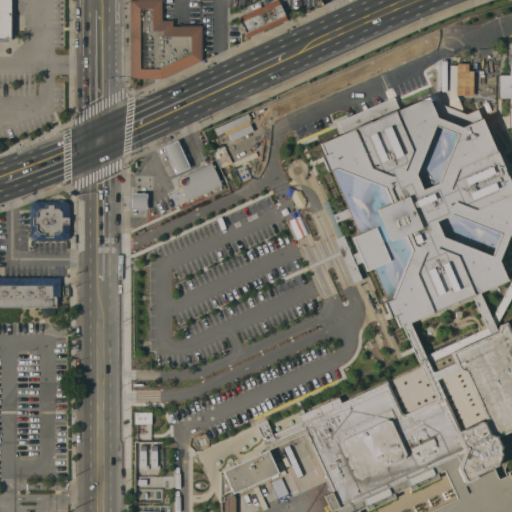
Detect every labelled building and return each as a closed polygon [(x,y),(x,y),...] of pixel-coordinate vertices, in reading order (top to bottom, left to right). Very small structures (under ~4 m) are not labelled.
[(0,0),(0,39),(11,39),(11,0),(0,0)] [(130,0),(161,0),(160,20),(172,22),(172,27),(200,26),(201,61),(163,80),(129,79),(130,0)] [(236,20),(278,1),(287,19),(245,39),(236,20)] [(511,43),(511,127),(509,127),(509,97),(498,97),(498,74),(509,74),(509,43),(511,43)] [(511,440),(506,444),(510,452),(504,469),(507,475),(508,474),(507,471),(511,468),(511,510),(510,511),(332,511),(331,510),(323,495),(333,490),(305,432),(271,448),(269,444),(264,441),(303,422),(297,415),(336,396),(343,406),(409,371),(318,181),(300,146),(314,141),(343,130),(339,121),(393,97),(397,107),(439,89),(444,101),(449,103),(449,79),(445,78),(445,64),(457,64),(456,92),(464,110),(465,110),(479,105),(511,182),(511,235),(509,237),(498,260),(506,280),(482,290),(493,315),(511,279),(511,295),(497,324),(498,327),(499,324),(505,321),(511,337),(511,440)] [(163,147),(177,141),(189,166),(176,173),(163,147)] [(222,185),(187,201),(180,185),(181,185),(180,183),(179,181),(180,179),(180,178),(181,176),(182,176),(184,175),(185,176),(184,174),(211,161),(222,185)] [(146,208),(132,208),(132,193),(146,193),(146,208)] [(66,200),(69,204),(69,236),(65,240),(33,240),(30,236),(30,204),(33,200),(38,200),(66,200)] [(0,306),(0,277),(60,277),(60,296),(57,296),(57,306),(0,306)] [(133,423),(151,424),(151,412),(134,412),(133,423)] [(133,441),(134,469),(160,469),(160,441),(133,441)] [(278,472),(233,493),(223,470),(268,450),(278,472)] [(316,485),(312,476),(322,472),(325,481),(316,485)] [(319,493),(317,488),(321,486),(320,485),(322,484),(323,485),(326,490),(319,493)] [(229,493),(234,494),(236,498),(236,511),(223,511),(223,496),(229,493)] [(223,511),(190,511),(191,499),(221,499),(221,497),(223,496),(223,511)]
